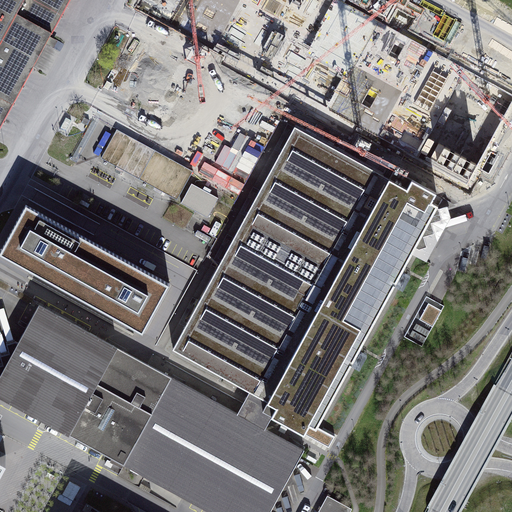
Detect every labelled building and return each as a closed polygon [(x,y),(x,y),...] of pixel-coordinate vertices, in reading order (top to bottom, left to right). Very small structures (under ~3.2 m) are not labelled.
[(0,0),(0,120),(65,0),(0,0)] [(294,128),(174,349),(318,427),(436,209),(294,128)] [(462,199),(474,172),(444,159),(432,186),(462,199)] [(141,336),(167,291),(29,213),(3,257),(141,336)] [(271,511),(305,451),(39,306),(0,375),(0,396),(210,511),(271,511)] [(0,477),(13,455),(0,447),(0,477)] [(354,511),(356,509),(331,496),(322,511),(354,511)]
